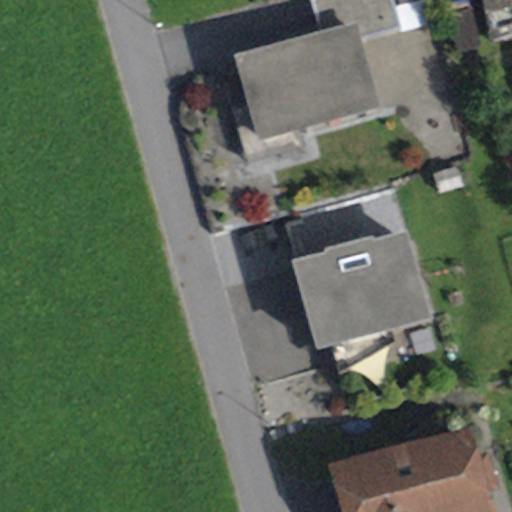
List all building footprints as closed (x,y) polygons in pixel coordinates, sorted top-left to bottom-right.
[(354,33),(356,41),(398,30),(389,0),(334,0),(344,36),(354,33)] [(511,29),(511,0),(496,0),(482,4),(491,35),(511,29)] [(460,53),(480,47),(470,11),(450,17),(460,53)] [(299,131),(375,110),(356,41),(354,33),(344,36),(240,64),(252,106),(262,141),(299,131)] [(299,131),(262,141),(252,106),(233,111),(248,166),(305,150),(299,131)] [(297,270),(321,351),(332,348),(392,331),(427,320),(404,241),(371,250),(371,248),(297,270)] [(332,348),(340,377),(396,346),(392,331),(332,348)] [(484,511),(477,486),(471,465),(465,442),(340,477),(349,511),(484,511)] [(477,486),(491,482),(485,461),(471,465),(477,486)]
